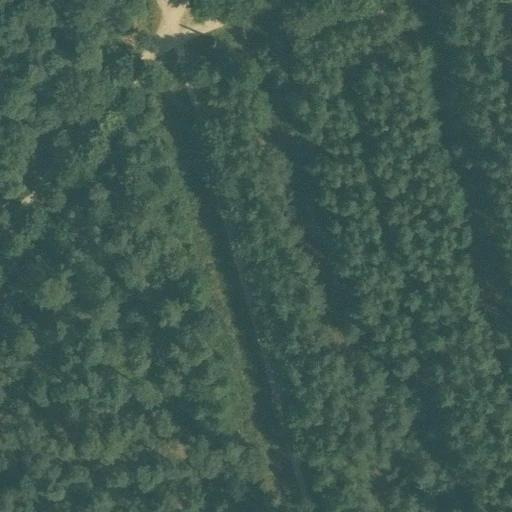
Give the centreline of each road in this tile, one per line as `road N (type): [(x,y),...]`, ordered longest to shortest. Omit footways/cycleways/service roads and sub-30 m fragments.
road 1 (track): [(170,23),(316,511)]
road 2 (track): [(170,23),(0,234)]
